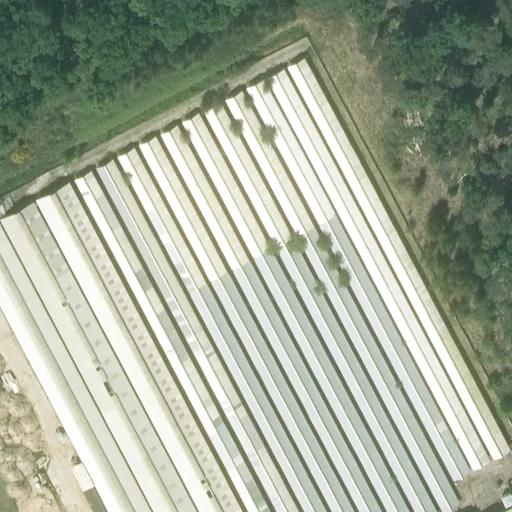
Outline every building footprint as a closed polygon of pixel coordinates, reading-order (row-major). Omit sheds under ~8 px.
[(304,57),(286,66),(492,458),(510,449),(304,57)] [(284,69),(266,78),(473,469),(490,460),(284,69)] [(263,79),(246,87),(453,480),(470,471),(263,79)] [(241,91),(224,100),(440,511),(444,511),(458,505),(241,91)] [(435,511),(220,102),(203,110),(414,511),(435,511)] [(409,511),(199,113),(182,122),(386,511),(409,511)] [(381,511),(177,125),(160,134),(359,511),(381,511)] [(353,511),(155,137),(138,146),(331,511),(353,511)] [(327,511),(135,147),(117,156),(304,511),(327,511)] [(298,511),(112,159),(95,168),(276,511),(298,511)] [(271,511),(91,170),(74,180),(248,511),(271,511)] [(243,511),(69,181),(36,199),(200,511),(243,511)] [(196,511),(33,201),(0,217),(156,511),(196,511)] [(151,511),(0,223),(0,305),(108,511),(151,511)] [(94,511),(0,331),(0,413),(51,511),(94,511)] [(45,511),(0,426),(0,508),(2,511),(45,511)]
